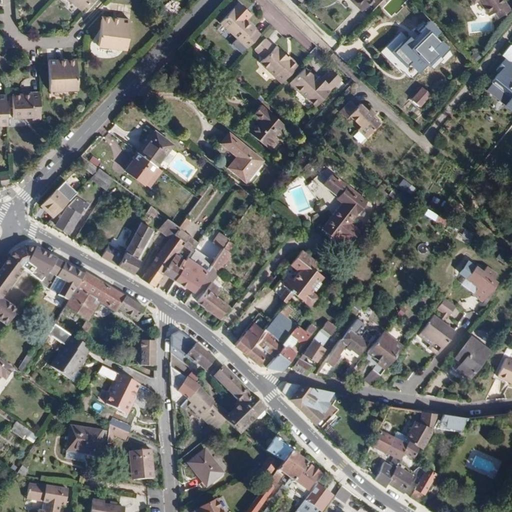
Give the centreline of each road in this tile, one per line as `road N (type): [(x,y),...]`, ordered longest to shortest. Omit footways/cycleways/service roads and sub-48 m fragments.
road 1 (tertiary): [(13,224),(25,196),(209,0)]
road 2 (residential): [(511,404),(464,409),(286,376),(259,386)]
road 3 (residential): [(173,511),(163,344),(170,312)]
road 4 (tertiary): [(259,386),(401,511)]
road 5 (tertiary): [(13,224),(170,312)]
road 6 (unknown): [(218,345),(281,241)]
